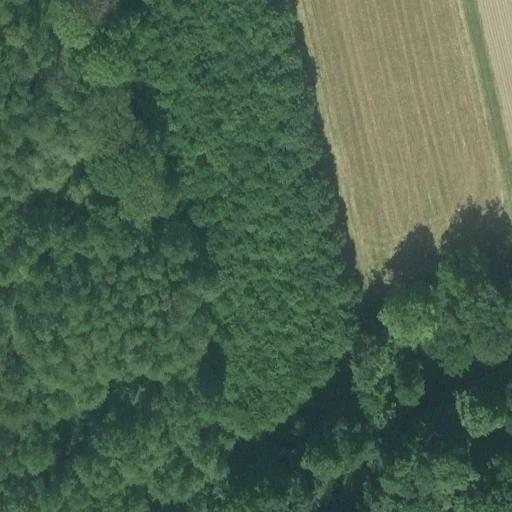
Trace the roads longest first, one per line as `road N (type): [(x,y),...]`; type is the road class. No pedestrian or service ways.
road 1 (track): [(117,26),(234,449),(264,511)]
road 2 (track): [(511,177),(468,0)]
